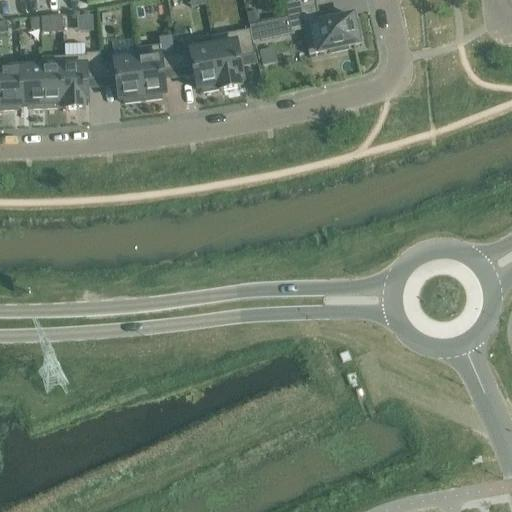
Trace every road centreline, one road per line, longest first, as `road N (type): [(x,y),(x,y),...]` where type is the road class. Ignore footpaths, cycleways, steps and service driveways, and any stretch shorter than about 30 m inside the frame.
road 1 (residential): [(388,0),(401,65),(383,89),(123,141),(0,149)]
road 2 (tertiary): [(0,336),(301,311),(396,312)]
road 3 (tertiary): [(395,289),(283,287),(0,310)]
road 4 (tertiary): [(396,312),(417,342),(452,350),(484,332),(495,310),(494,285)]
